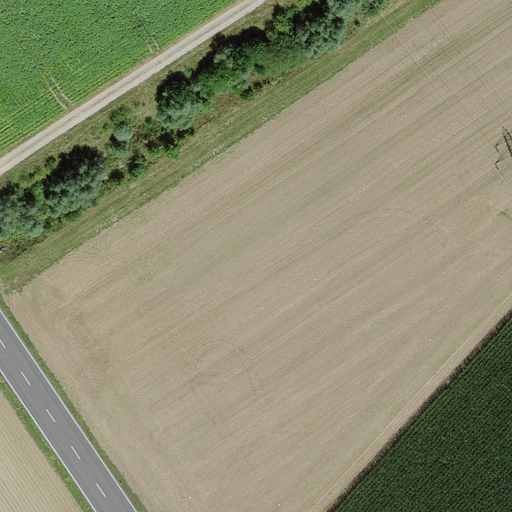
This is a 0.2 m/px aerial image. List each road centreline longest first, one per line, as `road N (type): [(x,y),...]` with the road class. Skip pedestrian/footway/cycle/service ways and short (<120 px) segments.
road 1 (track): [(249,0),(0,164)]
road 2 (primary): [(0,340),(116,511)]
